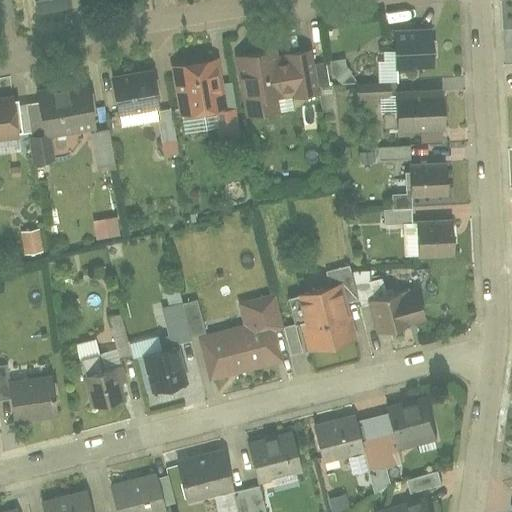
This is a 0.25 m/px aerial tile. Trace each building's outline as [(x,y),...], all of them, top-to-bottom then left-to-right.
[(33,0),(35,15),(71,10),(69,0),(33,0)] [(142,0),(88,0),(90,10),(143,2),(142,0)] [(431,72),(430,35),(393,37),(395,73),(431,72)] [(286,60),(278,62),(277,50),(231,57),(240,125),(279,120),(276,102),(284,101),(317,96),(311,53),(285,56),(286,60)] [(349,57),(334,62),(341,86),(356,81),(349,57)] [(217,62),(169,69),(177,124),(225,118),(217,62)] [(159,116),(153,72),(106,79),(112,122),(159,116)] [(97,134),(89,83),(33,91),(40,142),(97,134)] [(0,141),(22,138),(16,97),(0,99),(0,141)] [(445,133),(443,97),(394,99),(396,136),(445,133)] [(413,160),(413,147),(382,146),(382,159),(413,160)] [(450,198),(448,162),(406,164),(408,200),(450,198)] [(120,216),(95,221),(99,240),(123,235),(120,216)] [(456,258),(455,225),(416,227),(417,260),(456,258)] [(24,231),(26,254),(45,252),(43,229),(24,231)] [(331,350),(354,344),(339,286),(315,292),(331,350)] [(367,302),(376,339),(407,331),(403,315),(415,312),(410,291),(367,302)] [(307,356),(331,350),(315,292),(292,298),(307,356)] [(282,365),(273,332),(282,330),(272,295),(237,304),(243,326),(196,338),(208,384),(282,365)] [(138,357),(149,396),(184,387),(174,348),(138,357)] [(0,366),(0,378),(13,376),(11,365),(0,366)] [(79,375),(89,412),(123,403),(118,384),(121,384),(116,365),(79,375)] [(6,381),(12,425),(58,419),(52,375),(6,381)] [(439,443),(428,400),(386,411),(397,454),(439,443)] [(366,457),(356,419),(312,430),(322,468),(366,457)] [(306,475),(295,432),(243,446),(255,488),(306,475)] [(237,494),(226,450),(175,463),(186,507),(237,494)] [(443,471),(409,478),(412,490),(445,484),(443,471)] [(169,511),(160,476),(108,490),(113,511),(169,511)] [(95,511),(90,491),(39,504),(40,511),(95,511)] [(431,511),(428,499),(379,511),(431,511)]
